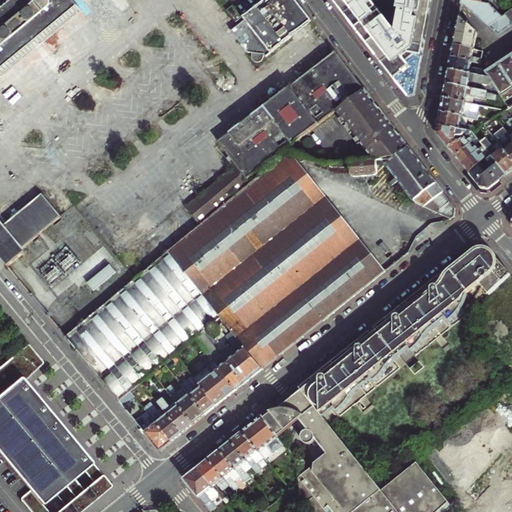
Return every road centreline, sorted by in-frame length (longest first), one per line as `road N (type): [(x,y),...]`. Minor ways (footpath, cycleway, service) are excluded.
road 1 (residential): [(161,476),(482,218)]
road 2 (residential): [(0,286),(161,476)]
road 3 (residential): [(313,0),(414,127)]
road 4 (residential): [(446,0),(428,99),(414,127)]
